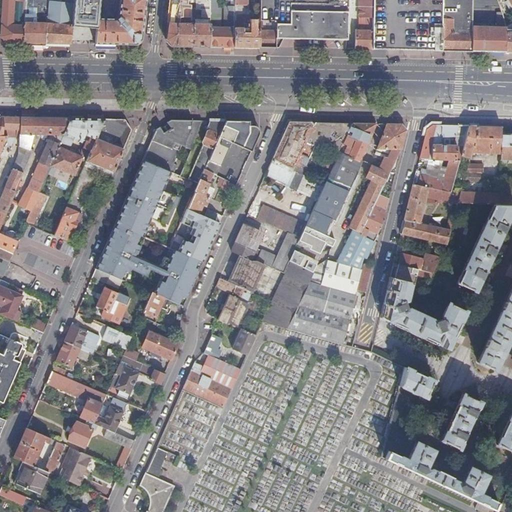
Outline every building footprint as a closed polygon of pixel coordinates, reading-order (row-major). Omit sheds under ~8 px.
[(23,45),(27,1),(20,0),(17,0),(3,0),(1,38),(6,44),(16,44),(23,45)] [(60,45),(70,45),(74,2),(74,0),(20,0),(27,1),(49,2),(46,45),(60,45)] [(114,21),(98,20),(96,46),(120,46),(136,47),(141,41),(145,0),(120,0),(118,18),(114,21)] [(210,0),(209,0),(170,0),(167,42),(171,47),(187,48),(209,48),(209,26),(187,25),(187,22),(184,22),(184,25),(179,25),(180,19),(191,19),(191,7),(188,6),(188,0),(192,0),(196,0),(196,11),(201,12),(201,19),(209,19),(210,0)] [(221,29),(222,15),(218,14),(219,0),(210,0),(209,19),(209,26),(209,48),(224,48),(234,49),(235,2),(231,2),(231,8),(224,8),(223,29),(221,29)] [(234,0),(235,2),(234,49),(246,49),(259,49),(259,22),(251,21),(248,7),(246,7),(246,0),(234,0)] [(284,41),(289,41),(347,42),(347,0),(259,0),(259,22),(259,49),(274,49),(279,50),(284,41)] [(442,53),(442,0),(372,0),(373,10),(372,20),(372,32),(372,51),(442,53)] [(472,28),(473,7),(472,0),(442,0),(442,53),(472,53),(472,28)] [(46,45),(49,2),(27,1),(23,45),(36,45),(46,45)] [(85,3),(74,2),(70,45),(88,46),(89,35),(83,35),(83,30),(82,30),(85,3)] [(373,10),(359,10),(359,19),(360,19),(372,20),(373,10)] [(506,29),(472,28),(472,53),(505,54),(506,34),(506,32),(506,29)] [(363,30),(360,30),(358,30),(358,32),(355,32),(354,51),(372,51),(372,32),(363,32),(363,30)] [(0,119),(0,165),(0,166),(1,165),(2,165),(3,162),(0,161),(0,156),(4,147),(11,147),(14,138),(20,137),(21,119),(12,118),(2,118),(0,119)] [(20,137),(20,147),(30,151),(34,136),(42,136),(42,139),(47,139),(49,136),(51,136),(28,189),(39,194),(39,193),(47,174),(49,171),(60,144),(71,119),(21,119),(20,137)] [(60,144),(70,148),(73,141),(81,144),(85,137),(89,139),(87,143),(86,143),(85,145),(81,155),(88,158),(105,120),(71,119),(60,144)] [(71,196),(83,202),(96,171),(112,178),(132,131),(126,120),(105,120),(88,158),(83,169),(71,196)] [(160,128),(156,130),(143,161),(162,169),(173,174),(176,167),(173,165),(181,147),(191,152),(202,122),(171,121),(167,123),(168,126),(161,130),(160,128)] [(204,148),(190,180),(198,184),(204,171),(226,122),(209,122),(209,124),(207,130),(209,131),(208,132),(201,147),(204,148)] [(212,175),(217,176),(231,144),(251,153),(260,133),(254,122),(226,122),(204,171),(212,175)] [(266,176),(319,199),(325,185),(294,171),(297,164),(306,168),(315,148),(316,145),(327,150),(329,151),(323,167),(327,169),(334,153),(339,155),(353,125),(318,124),(289,124),(266,176)] [(335,223),(362,163),(359,162),(367,144),(368,145),(376,125),(362,125),(353,125),(339,155),(332,171),(325,185),(319,199),(307,225),(300,239),(299,242),(305,245),(304,247),(309,249),(309,250),(314,252),(320,255),(325,245),(331,248),(335,241),(328,238),(319,234),(326,219),(335,223)] [(380,195),(401,150),(406,132),(401,126),(386,125),(377,149),(392,150),(387,159),(385,158),(385,159),(379,171),(371,167),(366,178),(372,181),(350,229),(354,231),(361,235),(363,230),(364,228),(380,195)] [(441,147),(441,127),(433,126),(426,131),(419,161),(432,161),(432,160),(433,147),(441,147)] [(462,155),(469,127),(441,127),(441,147),(433,147),(432,160),(443,161),(441,166),(448,168),(450,161),(460,162),(462,155)] [(471,154),(478,127),(469,127),(462,155),(471,157),(471,154)] [(501,155),(501,135),(501,128),(478,127),(471,154),(501,155)] [(511,160),(511,135),(501,135),(501,155),(501,166),(507,167),(507,161),(511,160)] [(19,147),(19,155),(20,156),(30,160),(33,152),(30,151),(20,147),(19,147)] [(59,149),(52,166),(74,175),(81,158),(59,149)] [(389,199),(401,150),(380,195),(389,199)] [(334,153),(327,169),(332,171),(339,155),(334,153)] [(30,160),(20,156),(0,203),(0,211),(7,214),(30,160)] [(459,168),(460,162),(450,161),(448,168),(458,171),(459,168)] [(484,166),(469,165),(467,170),(464,182),(480,183),(480,174),(483,174),(484,166)] [(467,170),(459,168),(458,171),(451,194),(418,187),(413,186),(401,236),(447,247),(456,213),(452,212),(446,231),(419,224),(424,203),(436,206),(438,202),(458,207),(458,205),(461,194),(464,182),(467,170)] [(421,177),(418,187),(451,194),(458,171),(448,168),(444,182),(421,177)] [(198,215),(203,205),(206,206),(209,198),(204,196),(207,187),(209,182),(212,175),(204,171),(198,184),(194,194),(190,202),(187,210),(198,215)] [(221,179),(217,187),(220,189),(220,190),(227,193),(224,198),(226,199),(224,205),(228,206),(236,187),(229,184),(229,182),(221,179)] [(209,198),(211,199),(215,190),(207,187),(204,196),(209,198)] [(28,189),(21,207),(30,211),(31,211),(39,194),(28,189)] [(511,207),(511,191),(500,191),(500,195),(500,207),(511,207)] [(26,224),(34,227),(47,197),(39,193),(39,194),(31,211),(26,224)] [(500,207),(500,195),(461,194),(458,205),(495,206),(495,207),(500,207)] [(375,241),(383,223),(387,215),(386,214),(389,199),(380,195),(364,228),(363,230),(361,235),(375,241)] [(54,236),(70,243),(82,215),(78,214),(83,202),(71,196),(55,233),(54,236)] [(21,207),(19,206),(11,224),(22,229),(30,211),(21,207)] [(307,225),(263,206),(256,221),(288,234),(300,239),(307,225)] [(506,227),(511,213),(511,207),(500,207),(495,207),(458,285),(475,293),(481,280),(482,281),(485,274),(484,274),(492,257),(493,258),(496,252),(495,251),(503,234),(504,234),(507,228),(506,227)] [(207,210),(204,218),(218,224),(220,224),(223,217),(207,210)] [(328,238),(335,223),(326,219),(319,234),(328,238)] [(289,262),(299,242),(300,239),(288,234),(277,258),(256,250),(260,241),(258,240),(261,234),(244,225),(231,253),(240,257),(240,258),(251,263),(256,262),(264,265),(284,274),(289,262)] [(336,286),(361,235),(354,231),(346,247),(338,264),(328,261),(317,267),(314,274),(311,279),(336,286)] [(0,248),(13,254),(18,243),(0,234),(0,248)] [(366,294),(373,266),(362,264),(363,259),(366,259),(375,241),(361,235),(336,286),(357,292),(366,294)] [(0,248),(0,258),(4,260),(0,270),(0,276),(3,278),(13,254),(0,248)] [(436,268),(439,262),(433,260),(426,258),(425,262),(421,261),(421,259),(401,254),(399,266),(426,273),(433,275),(436,268)] [(249,293),(251,294),(264,265),(256,262),(251,263),(240,258),(229,284),(243,290),(249,293)] [(288,330),(311,279),(314,274),(289,262),(284,274),(271,303),(262,323),(288,330)] [(417,277),(430,280),(433,275),(426,273),(399,266),(395,280),(412,284),(415,285),(417,277)] [(92,278),(107,284),(110,276),(96,270),(92,278)] [(357,292),(336,286),(311,279),(288,330),(313,337),(343,345),(350,323),(358,326),(360,318),(352,315),(357,297),(356,296),(357,292)] [(412,286),(412,284),(395,280),(390,279),(380,319),(420,337),(448,350),(469,305),(455,299),(452,306),(448,304),(441,319),(442,320),(434,323),(433,321),(408,310),(406,311),(404,303),(406,302),(411,286),(412,286)] [(219,321),(238,329),(248,306),(239,302),(241,295),(243,290),(229,284),(220,280),(216,287),(233,294),(232,298),(230,297),(219,321)] [(0,307),(1,308),(0,309),(0,315),(1,316),(17,323),(22,313),(17,311),(23,297),(21,296),(23,291),(16,288),(13,293),(7,290),(9,285),(1,282),(0,284),(0,307)] [(104,288),(96,308),(107,313),(104,319),(118,325),(130,299),(104,288)] [(478,364),(495,372),(511,335),(511,290),(507,302),(506,303),(503,309),(503,310),(489,340),(488,341),(485,347),(485,348),(478,364)] [(143,313),(156,319),(164,299),(151,294),(143,313)] [(34,319),(30,328),(44,334),(48,325),(34,319)] [(100,337),(87,331),(85,334),(71,328),(64,343),(89,354),(92,355),(100,337)] [(107,328),(102,340),(126,350),(131,339),(132,338),(107,328)] [(233,350),(247,356),(256,336),(253,335),(241,331),(233,350)] [(142,349),(157,355),(156,358),(162,361),(163,358),(171,362),(178,346),(149,333),(142,349)] [(207,347),(217,352),(222,340),(212,336),(207,347)] [(0,403),(2,404),(23,356),(19,354),(22,348),(22,347),(22,346),(22,345),(12,341),(11,341),(9,342),(3,356),(0,354),(0,403)] [(56,362),(71,369),(76,358),(86,362),(89,354),(64,343),(56,362)] [(210,357),(214,359),(217,352),(207,347),(204,354),(210,357)] [(119,367),(110,388),(119,391),(117,396),(127,400),(129,395),(130,396),(139,375),(148,379),(152,370),(150,369),(123,357),(119,367)] [(223,410),(241,371),(240,370),(223,363),(219,361),(214,359),(210,357),(204,369),(194,365),(183,391),(223,410)] [(168,369),(153,363),(150,369),(152,370),(154,371),(165,375),(168,369)] [(64,377),(66,372),(54,367),(52,372),(64,377)] [(498,511),(502,505),(489,499),(487,499),(479,495),(489,472),(472,464),(462,486),(460,487),(459,487),(458,484),(452,481),(453,479),(437,471),(436,473),(430,471),(427,472),(426,469),(436,447),(419,439),(408,462),(400,458),(398,457),(389,453),(387,450),(390,440),(392,440),(404,394),(403,394),(405,390),(412,393),(412,394),(417,397),(418,395),(426,399),(433,382),(405,369),(382,459),(478,504),(489,509),(495,511),(498,511)] [(154,371),(150,381),(160,386),(165,375),(154,371)] [(52,372),(48,380),(66,388),(70,380),(64,377),(52,372)] [(70,380),(66,388),(89,398),(93,390),(70,380)] [(102,406),(107,396),(93,390),(89,398),(89,400),(102,406)] [(463,396),(441,442),(459,450),(467,433),(466,432),(468,428),(470,429),(471,429),(472,426),(472,424),(470,423),(472,419),(473,419),(480,404),(463,396)] [(113,399),(108,409),(102,407),(94,425),(107,430),(114,434),(127,405),(113,399)] [(102,406),(89,400),(80,419),(87,422),(94,425),(102,407),(102,406)] [(511,413),(497,446),(511,453),(511,413)] [(87,422),(80,419),(78,424),(76,423),(68,441),(84,449),(93,430),(85,427),(87,422)] [(27,429),(14,458),(24,462),(32,466),(42,442),(48,444),(53,446),(54,445),(56,446),(44,471),(48,473),(53,475),(66,447),(27,429)] [(114,434),(107,430),(104,438),(126,449),(117,469),(122,472),(135,443),(114,434)] [(91,458),(71,449),(63,469),(67,471),(63,479),(66,481),(69,482),(79,486),(84,476),(86,471),(91,458)] [(138,488),(139,488),(140,489),(141,488),(142,489),(145,491),(147,493),(148,495),(149,497),(150,499),(151,502),(151,503),(151,505),(150,507),(150,511),(149,511),(163,511),(164,511),(152,506),(155,499),(167,504),(174,488),(157,481),(161,472),(159,471),(167,455),(156,450),(152,459),(146,474),(145,474),(138,488)] [(32,466),(24,462),(20,471),(22,472),(17,485),(39,494),(48,473),(44,471),(42,470),(39,469),(32,466)] [(0,495),(22,505),(26,498),(2,487),(0,491),(0,495)] [(164,511),(167,504),(155,499),(152,506),(164,511)]
